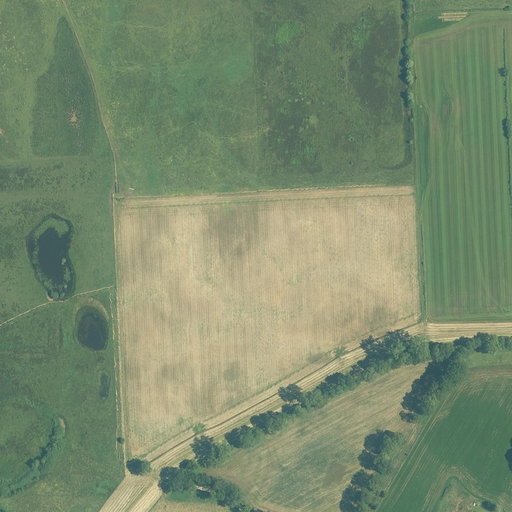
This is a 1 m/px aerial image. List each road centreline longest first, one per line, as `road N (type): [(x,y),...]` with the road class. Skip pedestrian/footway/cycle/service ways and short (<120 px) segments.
road 1 (track): [(168,479),(413,346),(511,342)]
road 2 (track): [(424,345),(411,12)]
road 3 (track): [(168,479),(126,465),(111,199)]
